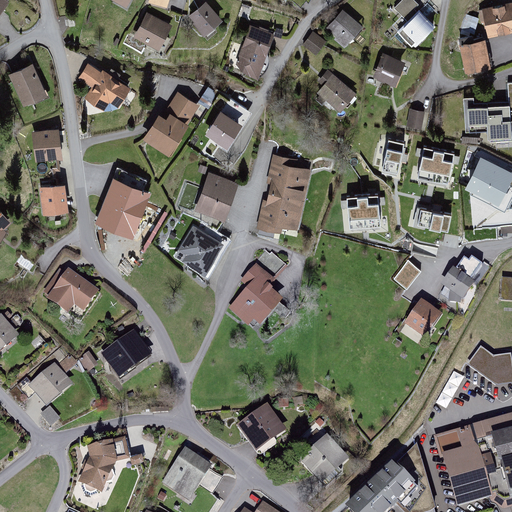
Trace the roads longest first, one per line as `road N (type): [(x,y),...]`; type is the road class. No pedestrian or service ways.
road 1 (residential): [(180,377),(147,311),(96,262),(87,241),(75,113),(55,19)]
road 2 (residential): [(264,140),(237,271),(196,362),(180,377)]
road 3 (residential): [(188,415),(127,417),(54,439)]
road 4 (residential): [(331,0),(284,58),(265,103)]
